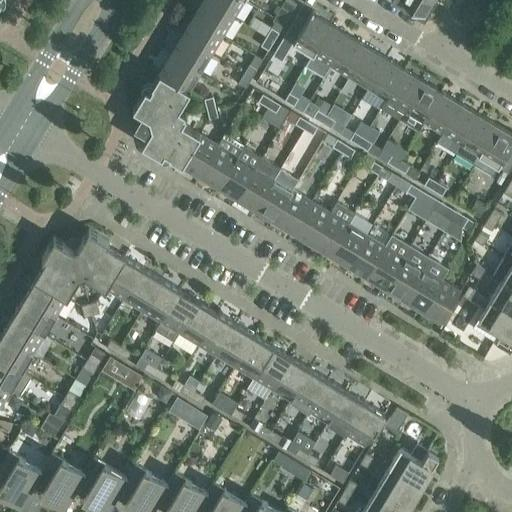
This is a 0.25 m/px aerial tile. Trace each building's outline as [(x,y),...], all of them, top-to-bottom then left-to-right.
[(234,16),(207,0),(202,0),(193,17),(223,35),(234,16)] [(244,0),(207,0),(234,16),(244,0)] [(297,3),(292,0),(284,0),(273,20),(283,26),(297,3)] [(393,0),(424,19),(435,0),(393,0)] [(312,12),(307,19),(298,13),(284,36),(313,54),(331,23),(312,12)] [(223,35),(193,17),(182,35),(212,53),(223,35)] [(262,20),(256,30),(266,36),(271,28),(272,27),(272,26),(262,20)] [(331,23),(313,54),(331,65),(349,34),(331,23)] [(279,31),(272,27),(271,28),(266,36),(274,40),(279,31)] [(349,34),(331,65),(349,76),(368,46),(349,34)] [(212,53),(182,35),(170,54),(201,72),(212,53)] [(261,45),(268,49),(274,40),(266,36),(261,45)] [(368,46),(349,76),(368,87),(386,57),(368,46)] [(201,72),(170,54),(159,72),(190,90),(201,72)] [(386,57),(368,87),(386,98),(405,68),(386,57)] [(257,68),(249,64),(244,73),(252,77),(257,68)] [(405,68),(386,98),(381,107),(400,118),(423,79),(405,68)] [(188,113),(179,108),(190,90),(159,72),(149,89),(145,87),(133,108),(149,118),(151,127),(142,143),(162,156),(164,152),(182,163),(200,133),(183,122),(188,113)] [(239,82),(246,86),(252,77),(244,73),(239,82)] [(423,79),(400,118),(419,130),(424,121),(442,91),(423,79)] [(442,91),(424,121),(443,132),(461,102),(442,91)] [(285,100),(295,105),(299,97),(289,92),(285,100)] [(263,93),(258,102),(267,107),(272,99),(263,93)] [(213,96),(204,98),(207,108),(216,106),(213,96)] [(276,113),(281,104),(272,99),(267,107),(276,113)] [(310,101),(303,111),(312,116),(317,108),(319,106),(310,101)] [(461,102),(443,132),(437,141),(456,152),(479,113),(461,102)] [(209,118),(218,116),(216,106),(207,108),(209,118)] [(322,122),(327,114),(317,108),(312,116),(322,122)] [(479,113),(456,152),(474,163),(498,124),(479,113)] [(331,127),(336,119),(327,114),(322,122),(331,127)] [(300,116),(294,125),(303,130),(309,121),(300,116)] [(312,135),(318,126),(309,121),(303,130),(312,135)] [(511,165),(511,132),(498,124),(474,163),(493,175),(499,166),(508,172),(511,165)] [(355,131),(350,139),(359,144),(364,136),(355,131)] [(200,174),(219,144),(200,133),(182,163),(200,174)] [(225,133),(219,144),(200,174),(219,186),(244,145),(225,133)] [(368,150),(373,142),(364,136),(359,144),(368,150)] [(338,138),(332,147),(341,152),(346,143),(338,138)] [(350,158),(355,149),(346,143),(341,152),(350,158)] [(237,197),(262,156),(244,145),(219,186),(237,197)] [(392,154),(388,162),(397,167),(401,159),(392,154)] [(256,208),(274,177),(281,167),(262,156),(237,197),(256,208)] [(406,172),(410,164),(401,159),(397,167),(406,172)] [(374,160),(369,170),(378,175),(383,166),(374,160)] [(386,180),(392,171),(383,166),(378,175),(386,180)] [(429,176),(424,184),(434,189),(438,182),(429,176)] [(275,219),(293,189),(274,177),(256,208),(275,219)] [(443,195),(447,187),(438,182),(434,189),(443,195)] [(412,183),(406,192),(415,197),(420,188),(412,183)] [(424,203),(430,194),(420,188),(415,197),(424,203)] [(293,230),(312,200),(293,189),(275,219),(293,230)] [(488,205),(476,198),(470,209),(481,216),(488,205)] [(312,242),(330,211),(312,200),(293,230),(312,242)] [(330,253),(349,222),(355,212),(336,201),(330,211),(312,242),(330,253)] [(448,205),(443,214),(452,219),(457,210),(448,205)] [(503,213),(494,207),(489,216),(498,221),(503,213)] [(461,225),(466,216),(457,210),(452,219),(461,225)] [(484,225),(493,230),(498,221),(489,216),(484,225)] [(479,223),(471,219),(466,228),(473,232),(479,223)] [(349,264),(367,234),(349,222),(330,253),(349,264)] [(54,236),(42,257),(46,259),(35,277),(67,296),(79,277),(86,275),(105,287),(125,255),(107,244),(109,240),(89,227),(80,243),(70,245),(54,236)] [(480,232),(475,241),(483,245),(488,237),(480,232)] [(367,275),(386,245),(367,234),(349,264),(367,275)] [(386,286),(410,246),(392,235),(386,245),(367,275),(386,286)] [(404,297),(429,257),(410,246),(386,286),(404,297)] [(124,298),(143,266),(125,255),(105,287),(124,298)] [(511,260),(505,256),(494,275),(502,279),(511,285),(511,260)] [(423,309),(441,278),(447,268),(429,257),(404,297),(423,309)] [(485,269),(477,264),(473,272),(480,277),(485,269)] [(143,266),(124,298),(142,309),(162,277),(143,266)] [(24,296),(56,315),(67,296),(35,277),(24,296)] [(162,277),(142,309),(161,321),(180,288),(162,277)] [(442,320),(460,290),(441,278),(423,309),(442,320)] [(511,285),(502,279),(491,298),(511,310),(511,285)] [(478,290),(470,285),(465,293),(473,298),(478,290)] [(161,321),(156,329),(174,340),(179,332),(199,300),(180,288),(161,321)] [(478,290),(473,298),(484,305),(489,296),(478,290)] [(56,315),(24,296),(13,314),(45,333),(56,315)] [(496,335),(508,342),(511,334),(511,310),(491,298),(479,317),(500,330),(496,335)] [(100,312),(97,300),(89,303),(92,314),(100,312)] [(199,300),(179,332),(197,343),(217,311),(199,300)] [(81,305),(84,316),(92,314),(89,303),(81,305)] [(217,311),(197,343),(216,354),(236,322),(217,311)] [(45,333),(13,314),(1,333),(34,352),(45,333)] [(236,322),(216,354),(234,365),(254,333),(236,322)] [(34,352),(1,333),(0,334),(0,356),(23,370),(34,352)] [(254,333),(234,365),(253,376),(273,344),(254,333)] [(111,338),(106,345),(117,352),(121,345),(111,338)] [(273,344),(253,376),(247,387),(266,398),(272,388),(292,356),(273,344)] [(106,351),(95,345),(87,359),(97,365),(106,351)] [(127,358),(131,351),(121,345),(117,352),(127,358)] [(31,375),(23,370),(0,356),(0,382),(11,389),(20,394),(31,375)] [(292,356),(272,388),(290,399),(310,367),(292,356)] [(97,365),(87,359),(76,377),(86,383),(97,365)] [(148,361),(143,368),(154,374),(158,367),(148,361)] [(164,380),(168,373),(158,367),(154,374),(164,380)] [(310,367),(290,399),(309,410),(329,378),(310,367)] [(132,368),(124,382),(135,389),(143,375),(132,368)] [(86,383),(76,377),(65,396),(75,402),(86,383)] [(329,378),(309,410),(327,421),(347,389),(329,378)] [(0,407),(11,389),(0,382),(0,407)] [(184,383),(180,390),(190,396),(194,389),(184,383)] [(172,392),(161,386),(158,391),(159,400),(165,404),(172,392)] [(201,403),(205,396),(194,389),(190,396),(201,403)] [(347,389),(327,421),(346,433),(366,400),(347,389)] [(60,403),(71,409),(75,402),(65,396),(60,403)] [(365,444),(385,412),(366,400),(346,433),(365,444)] [(225,401),(221,407),(230,413),(235,407),(225,401)] [(185,420),(191,424),(198,428),(207,412),(195,404),(185,420)] [(241,420),(245,413),(235,407),(230,413),(241,420)] [(408,414),(397,407),(392,416),(390,415),(385,424),(397,431),(408,414)] [(48,411),(39,426),(53,434),(62,419),(48,411)] [(213,411),(205,424),(215,430),(223,418),(213,411)] [(28,419),(22,429),(33,436),(39,426),(28,419)] [(255,419),(251,426),(268,436),(272,429),(255,419)] [(285,446),(289,440),(272,429),(268,436),(285,446)] [(439,456),(417,444),(412,453),(401,446),(389,466),(421,485),(439,456)] [(299,445),(295,452),(304,458),(309,451),(299,445)] [(8,449),(0,462),(0,492),(20,505),(33,484),(42,469),(41,469),(8,449)] [(279,449),(273,459),(282,464),(288,455),(279,449)] [(84,471),(52,451),(41,469),(42,469),(33,484),(43,490),(41,494),(64,508),(75,489),(86,472),(84,471)] [(315,465),(319,458),(309,451),(304,458),(315,465)] [(360,462),(367,466),(373,456),(366,452),(360,462)] [(94,456),(84,471),(86,472),(75,489),(85,495),(83,498),(105,511),(116,495),(128,476),(127,475),(94,456)] [(169,483),(167,482),(135,462),(127,475),(128,476),(116,495),(126,501),(124,505),(135,511),(150,511),(156,504),(169,483)] [(378,484),(410,503),(421,485),(389,466),(378,484)] [(337,468),(333,475),(343,481),(347,475),(337,468)] [(174,470),(167,482),(169,483),(156,504),(166,510),(164,511),(195,511),(208,491),(207,490),(174,470)] [(357,483),(350,479),(344,489),(351,493),(357,483)] [(213,481),(207,490),(208,491),(195,511),(240,511),(247,501),(246,501),(213,481)] [(304,482),(298,493),(306,498),(313,488),(304,482)] [(366,503),(382,511),(404,511),(410,503),(378,484),(366,503)] [(338,499),(345,503),(351,493),(344,489),(338,499)] [(283,511),(251,493),(246,501),(247,501),(240,511),(283,511)] [(360,511),(382,511),(366,503),(360,511)]
